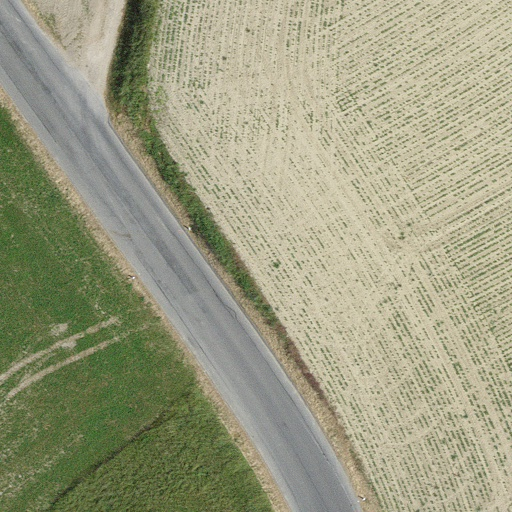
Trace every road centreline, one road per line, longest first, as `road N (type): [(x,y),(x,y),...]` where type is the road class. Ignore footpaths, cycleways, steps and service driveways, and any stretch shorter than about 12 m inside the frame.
road 1 (tertiary): [(0,0),(322,488),(330,511)]
road 2 (track): [(103,149),(136,0)]
